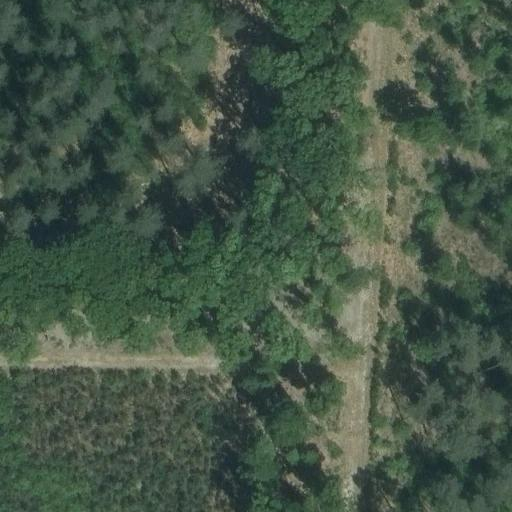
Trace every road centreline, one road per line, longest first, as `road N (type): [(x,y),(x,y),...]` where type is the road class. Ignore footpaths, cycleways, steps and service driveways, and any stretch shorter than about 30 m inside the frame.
road 1 (track): [(350,511),(385,0)]
road 2 (track): [(368,246),(0,237)]
road 3 (track): [(0,365),(360,371)]
